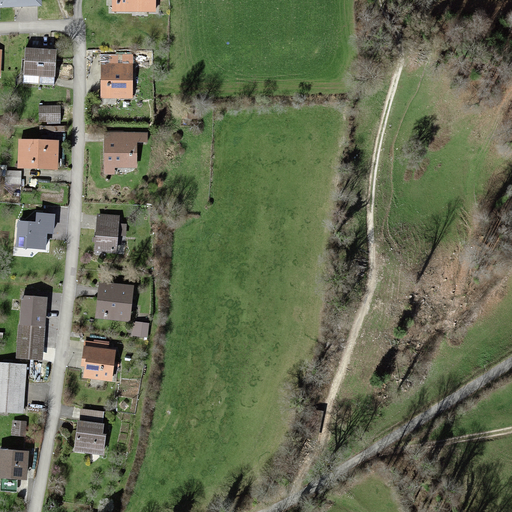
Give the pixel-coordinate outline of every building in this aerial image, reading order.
[(0,0),(0,10),(40,9),(40,0),(0,0)] [(112,0),(112,11),(153,11),(153,0),(112,0)] [(54,53),(24,52),(22,78),(52,80),(54,53)] [(132,56),(100,57),(101,100),(132,100),(132,56)] [(59,109),(39,108),(38,119),(58,120),(59,109)] [(184,111),(183,120),(197,120),(197,111),(184,111)] [(146,136),(105,136),(104,174),(135,174),(136,145),(146,145),(146,136)] [(57,144),(19,144),(19,171),(56,171),(57,144)] [(53,215),(35,214),(35,222),(15,221),(13,249),(46,251),(47,235),(52,235),(53,215)] [(97,218),(96,250),(117,251),(119,219),(97,218)] [(102,286),(98,319),(129,323),(133,290),(102,286)] [(20,297),(16,358),(38,360),(43,298),(20,297)] [(134,325),(133,337),(146,338),(147,326),(134,325)] [(114,354),(83,350),(81,370),(85,371),(84,379),(110,382),(114,354)] [(27,367),(0,366),(0,412),(25,414),(27,367)] [(102,414),(80,412),(76,454),(98,456),(102,414)] [(24,423),(13,423),(13,437),(24,437),(24,423)] [(25,456),(0,455),(0,480),(24,482),(25,456)]
